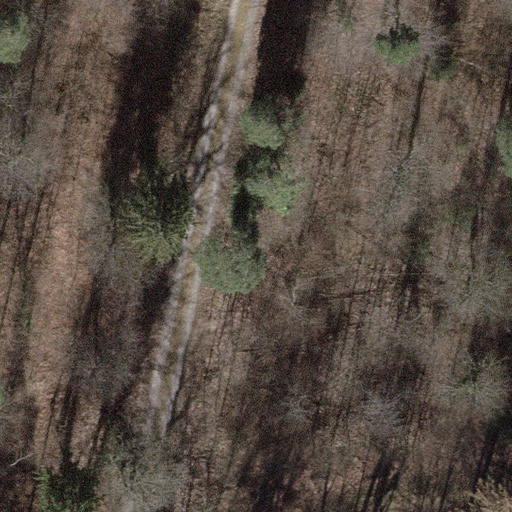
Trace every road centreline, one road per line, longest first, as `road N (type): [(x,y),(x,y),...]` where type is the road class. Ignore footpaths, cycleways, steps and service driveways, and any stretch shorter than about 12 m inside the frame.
road 1 (track): [(270,0),(156,511)]
road 2 (track): [(362,511),(387,499),(511,490)]
